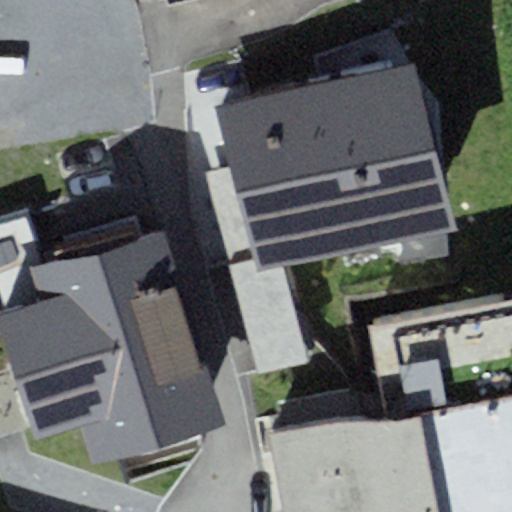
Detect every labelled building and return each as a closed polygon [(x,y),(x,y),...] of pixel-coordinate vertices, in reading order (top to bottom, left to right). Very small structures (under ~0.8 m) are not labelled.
[(414,64),(220,110),(234,168),(260,277),(284,271),(455,231),(414,64)] [(307,367),(284,271),(260,277),(234,168),(208,175),(258,379),(307,367)] [(0,226),(0,435),(32,426),(0,321),(0,313),(41,301),(31,269),(42,266),(26,219),(0,226)] [(223,421),(161,234),(42,266),(31,269),(41,301),(0,313),(0,321),(32,426),(38,439),(82,425),(95,463),(223,421)] [(283,511),(511,511),(511,304),(373,329),(388,414),(270,435),(283,511)]
